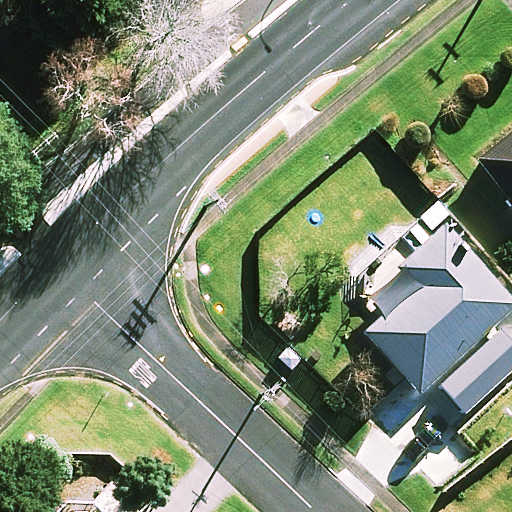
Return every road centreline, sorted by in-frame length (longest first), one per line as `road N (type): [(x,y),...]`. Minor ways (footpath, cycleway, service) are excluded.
road 1 (tertiary): [(53,266),(346,0)]
road 2 (residential): [(315,511),(53,266)]
